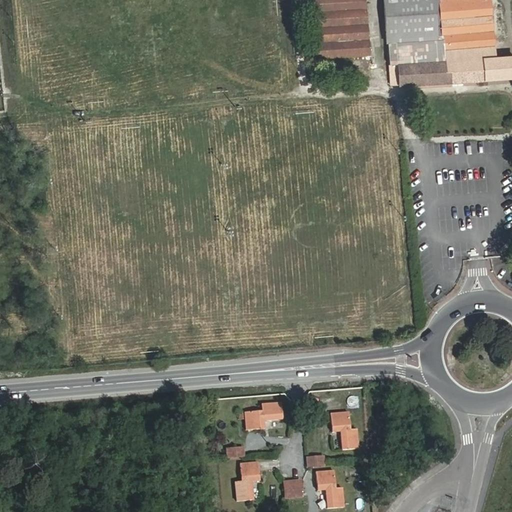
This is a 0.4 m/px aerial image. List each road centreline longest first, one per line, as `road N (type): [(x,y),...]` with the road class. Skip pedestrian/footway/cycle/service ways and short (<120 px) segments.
road 1 (secondary): [(277,369),(0,392)]
road 2 (secondary): [(277,369),(392,369),(443,386)]
road 3 (secondary): [(433,333),(400,350),(277,369)]
